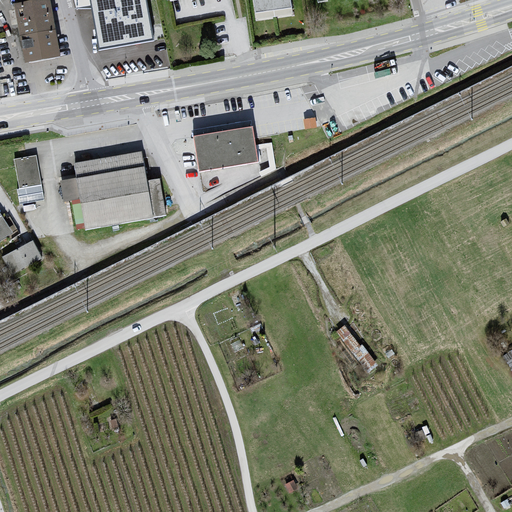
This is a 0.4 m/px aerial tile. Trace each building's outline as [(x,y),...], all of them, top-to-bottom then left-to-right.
[(290,0),(253,0),(256,16),(292,10),(290,0)] [(47,2),(12,8),(24,64),(58,58),(47,2)] [(137,13),(101,19),(103,26),(98,28),(105,61),(142,54),(137,13)] [(250,122),(190,132),(197,173),(257,163),(250,122)] [(139,153),(71,164),(74,179),(60,181),(62,203),(71,202),(75,231),(82,231),(166,216),(158,180),(145,182),(139,153)] [(35,157),(12,160),(18,207),(42,201),(35,157)] [(0,218),(0,241),(10,235),(0,218)] [(30,243),(0,258),(10,277),(40,261),(30,243)]
